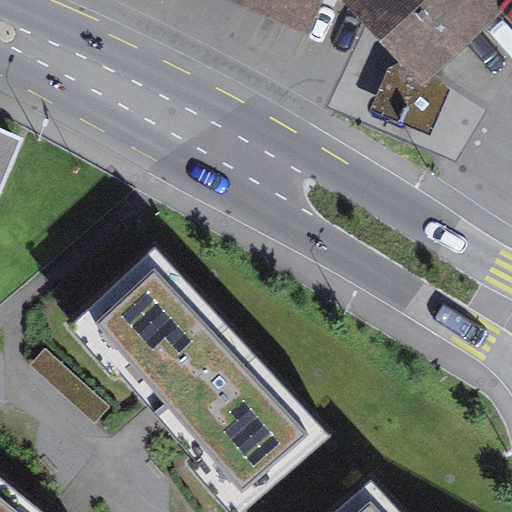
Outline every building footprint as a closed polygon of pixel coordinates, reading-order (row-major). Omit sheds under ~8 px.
[(253,0),(306,24),(316,0),(253,0)] [(479,0),(353,0),(423,75),(491,13),(479,0)] [(0,214),(37,128),(0,112),(0,214)] [(155,243),(73,318),(167,422),(247,508),(330,433),(155,243)] [(46,511),(0,476),(0,511),(46,511)] [(401,511),(371,477),(331,511),(401,511)]
